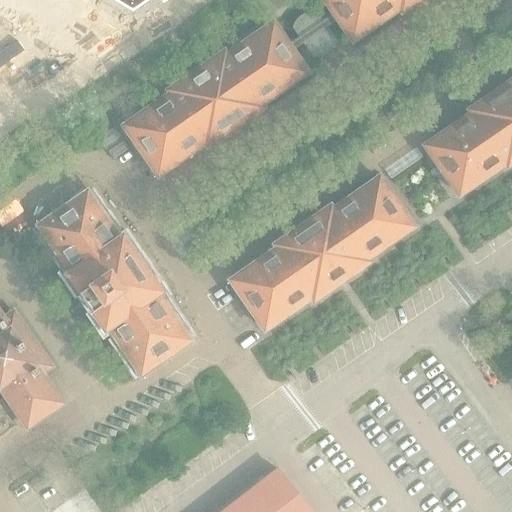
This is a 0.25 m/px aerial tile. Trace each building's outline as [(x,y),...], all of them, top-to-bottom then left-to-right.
[(113,0),(131,11),(147,0),(113,0)] [(324,0),(330,9),(333,13),(338,20),(353,41),(400,8),(402,12),(406,9),(419,0),(324,0)] [(298,37),(287,45),(292,52),(303,44),(311,56),(335,39),(327,27),(338,20),(333,13),(322,21),(320,18),(316,11),(314,11),(311,11),(309,11),(307,12),(305,12),(303,13),(301,14),(301,15),(299,16),(297,18),(296,19),(295,21),(293,23),(293,25),(292,27),(292,28),(296,34),(298,37)] [(287,45),(273,23),(226,55),(224,52),(169,90),(171,93),(124,125),(158,176),(205,144),(207,147),(263,108),(261,105),(307,73),(292,52),(287,45)] [(511,81),(470,110),(472,114),(425,146),(460,195),(506,163),(508,166),(511,163),(511,81)] [(413,227),(380,178),(333,210),(331,207),(276,245),(278,248),(231,281),(265,330),(312,298),(314,301),(370,263),(367,259),(413,227)] [(162,292),(145,268),(123,236),(120,239),(87,192),(38,226),(70,273),(67,276),(105,331),(109,329),(141,375),(191,341),(158,294),(162,292)] [(50,367),(17,319),(13,314),(4,320),(0,314),(0,387),(28,428),(62,405),(41,374),(50,367)]
